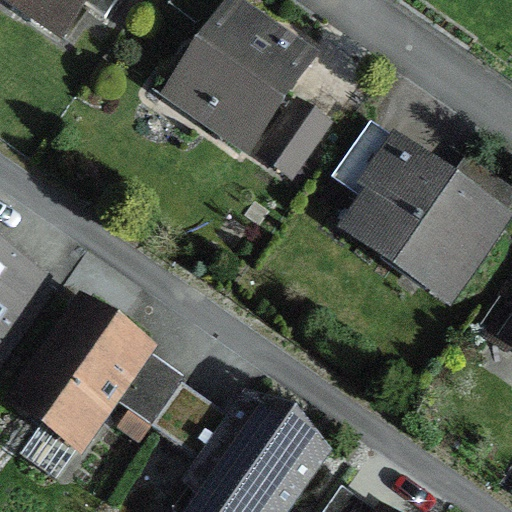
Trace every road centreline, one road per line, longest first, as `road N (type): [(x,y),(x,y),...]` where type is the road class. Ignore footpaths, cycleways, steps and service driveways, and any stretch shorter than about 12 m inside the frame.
road 1 (residential): [(0,186),(464,511)]
road 2 (residential): [(342,0),(511,111)]
